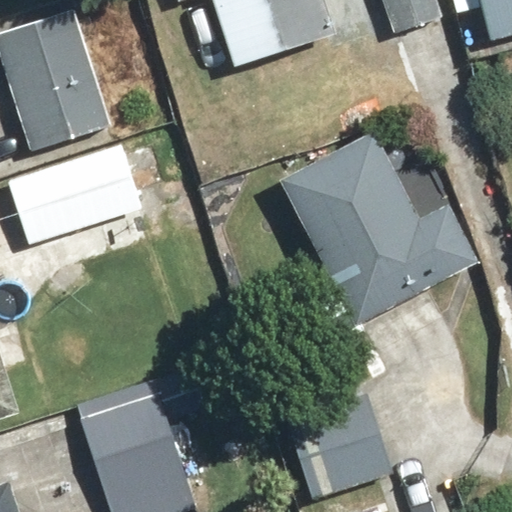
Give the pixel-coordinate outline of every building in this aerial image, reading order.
[(311,0),(198,0),(219,66),(322,33),(311,0)] [(447,0),(384,0),(398,39),(454,20),(447,0)] [(511,0),(468,0),(481,46),(511,37),(511,0)] [(78,7),(2,35),(42,151),(119,124),(78,7)] [(356,131),(263,182),(341,324),(461,258),(432,205),(405,220),(356,131)] [(137,148),(13,184),(32,249),(156,212),(137,148)] [(165,388),(82,415),(113,511),(192,511),(203,508),(165,388)] [(376,390),(296,419),(328,504),(408,475),(376,390)]
